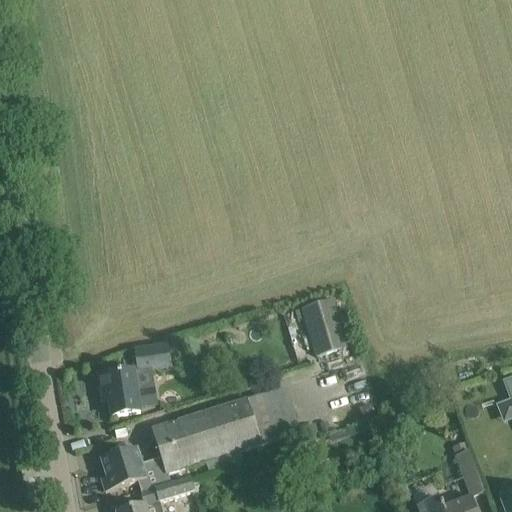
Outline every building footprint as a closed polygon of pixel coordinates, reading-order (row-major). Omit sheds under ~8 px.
[(303,314),(317,360),(348,350),(334,304),(303,314)] [(139,373),(171,368),(167,348),(136,353),(139,373)] [(112,419),(140,414),(139,408),(156,406),(154,391),(137,394),(134,374),(99,379),(102,396),(108,395),(112,419)] [(167,478),(300,436),(286,390),(152,432),(162,461),(167,478)] [(370,407),(363,410),(361,415),(363,422),(374,419),(370,407)] [(300,431),(304,442),(318,438),(314,427),(300,431)] [(141,494),(141,496),(170,487),(169,485),(167,478),(162,461),(161,461),(142,467),(137,451),(101,462),(107,481),(102,482),(105,495),(138,485),(141,494)] [(316,489),(335,482),(328,463),(320,466),(315,451),(306,455),(311,469),(309,470),(316,489)] [(468,453),(456,458),(468,490),(481,485),(468,453)] [(145,508),(129,511),(162,511),(161,505),(194,494),(190,481),(170,487),(141,496),(145,508)] [(511,511),(511,494),(502,499),(507,511),(511,511)] [(476,511),(472,499),(442,511),(439,501),(417,510),(418,511),(476,511)]
